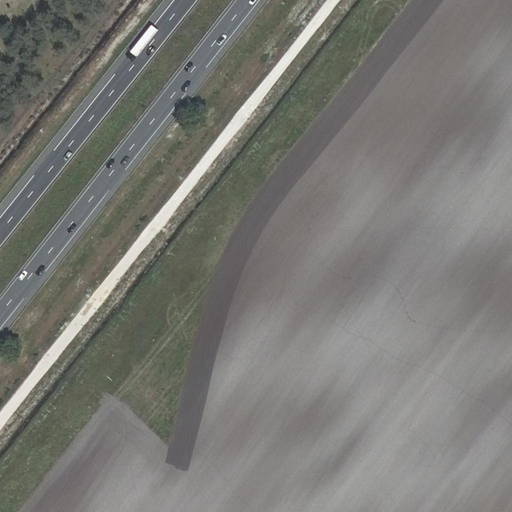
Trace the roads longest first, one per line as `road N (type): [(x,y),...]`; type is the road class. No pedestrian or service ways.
road 1 (track): [(340,0),(0,430)]
road 2 (motorway): [(0,317),(250,0)]
road 3 (motorway): [(186,0),(0,230)]
